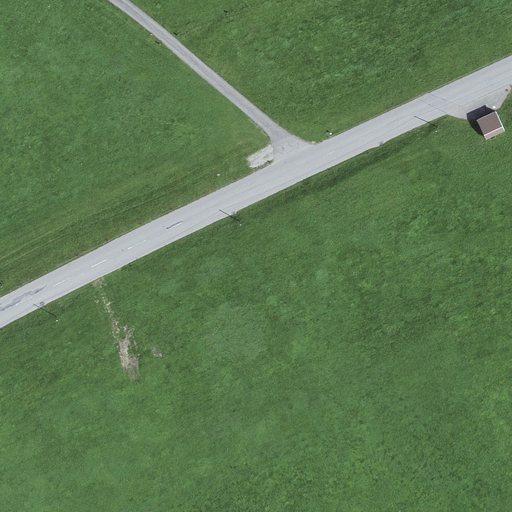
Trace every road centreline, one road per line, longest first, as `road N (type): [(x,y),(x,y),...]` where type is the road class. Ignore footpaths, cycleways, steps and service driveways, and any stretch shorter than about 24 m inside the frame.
road 1 (residential): [(0,315),(511,69)]
road 2 (track): [(111,0),(314,163)]
